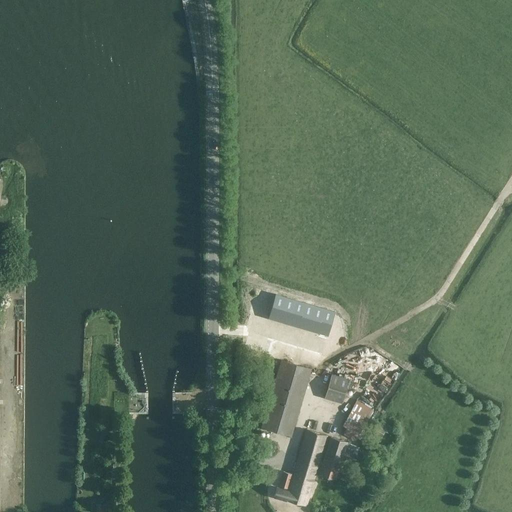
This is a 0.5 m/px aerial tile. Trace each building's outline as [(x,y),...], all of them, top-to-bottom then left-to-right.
[(276,293),(269,315),(328,332),(334,310),(276,293)] [(291,435),(311,369),(282,360),(262,427),(291,435)] [(324,396),(342,401),(349,378),(331,373),(324,396)] [(371,408),(357,399),(352,406),(358,410),(353,418),(352,418),(343,434),(355,440),(364,424),(363,424),(371,408)] [(319,461),(327,436),(307,430),(289,490),(277,487),(274,496),(286,500),(306,504),(318,464),(319,461)] [(320,474),(335,480),(337,476),(339,477),(341,472),(338,471),(344,451),(353,454),(355,446),(347,443),(347,442),(331,437),(320,474)] [(280,485),(288,488),(292,474),(284,471),(280,485)]
